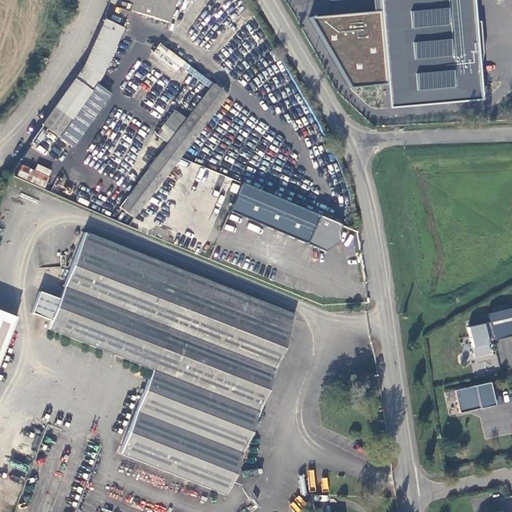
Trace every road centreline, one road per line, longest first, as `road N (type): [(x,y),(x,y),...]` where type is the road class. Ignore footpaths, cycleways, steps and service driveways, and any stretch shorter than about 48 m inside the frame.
road 1 (unclassified): [(265,0),(364,191),(412,496)]
road 2 (unclassified): [(95,0),(69,58),(0,145)]
